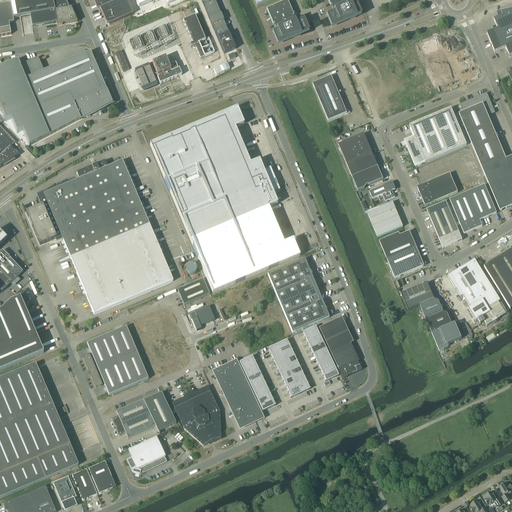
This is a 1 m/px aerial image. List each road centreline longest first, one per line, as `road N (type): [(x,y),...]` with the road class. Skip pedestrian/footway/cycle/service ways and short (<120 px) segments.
road 1 (unclassified): [(131,499),(371,381),(350,298),(256,76)]
road 2 (unclassified): [(492,79),(390,123),(384,136),(438,262),(511,224)]
road 3 (unclassified): [(93,410),(190,370),(195,357),(176,310),(162,305),(65,343)]
road 4 (unclassified): [(65,343),(0,198)]
road 5 (tertiary): [(132,122),(64,154),(0,198)]
road 6 (tertiary): [(256,76),(132,122)]
